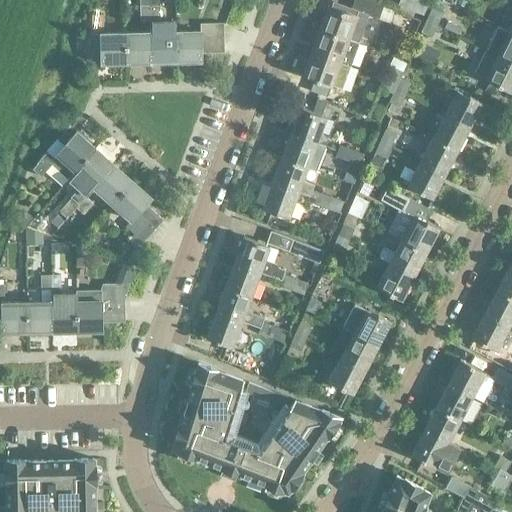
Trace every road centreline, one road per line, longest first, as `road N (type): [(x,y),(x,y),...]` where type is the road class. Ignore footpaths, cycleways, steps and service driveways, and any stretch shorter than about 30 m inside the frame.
road 1 (residential): [(162,511),(145,490),(137,452),(142,397),(200,213),(281,0)]
road 2 (residential): [(511,172),(325,511)]
